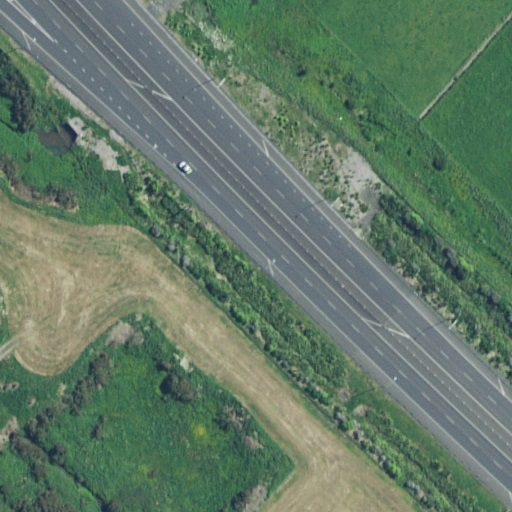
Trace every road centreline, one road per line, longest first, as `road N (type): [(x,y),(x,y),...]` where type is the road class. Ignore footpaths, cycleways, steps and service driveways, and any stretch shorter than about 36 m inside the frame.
road 1 (motorway): [(95,0),(511,423)]
road 2 (motorway): [(511,480),(193,168)]
road 3 (motorway): [(193,168),(2,0)]
road 4 (motorway): [(193,168),(36,0)]
